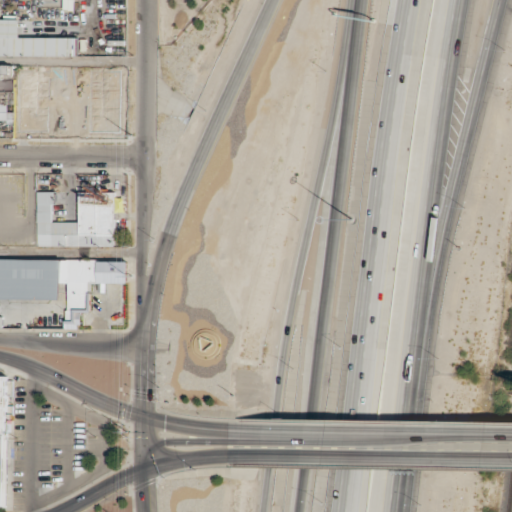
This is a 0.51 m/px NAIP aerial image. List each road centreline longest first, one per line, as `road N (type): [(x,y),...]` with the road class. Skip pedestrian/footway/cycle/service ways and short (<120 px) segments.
road 1 (secondary): [(356,0),(289,308),(261,511)]
road 2 (motorway): [(358,0),(298,511)]
road 3 (motorway): [(402,0),(366,266),(350,495)]
road 4 (secondary): [(270,0),(165,236),(140,347),(140,415)]
road 5 (motorway): [(414,362),(501,0)]
road 6 (motorway): [(414,362),(465,0)]
road 7 (secondary): [(233,455),(511,458)]
road 8 (secondary): [(511,434),(240,433)]
road 9 (secondary): [(60,511),(140,469),(233,455)]
road 10 (residential): [(146,156),(147,0)]
road 11 (secondary): [(140,415),(0,357)]
road 12 (motorway): [(393,511),(414,362)]
road 13 (residential): [(0,154),(146,156)]
road 14 (secondary): [(140,347),(0,338)]
